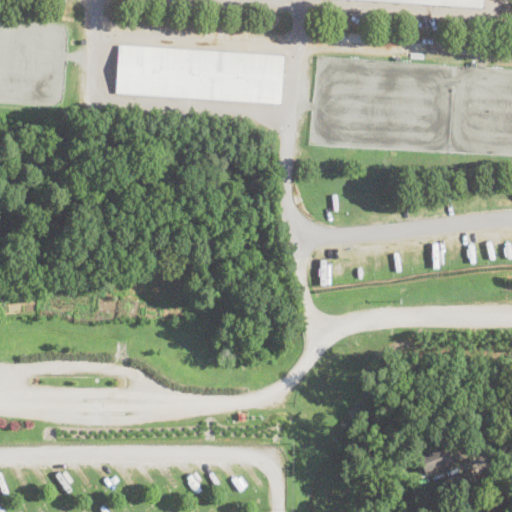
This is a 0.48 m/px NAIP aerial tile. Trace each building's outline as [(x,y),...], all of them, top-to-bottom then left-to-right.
[(284,56),(281,104),(116,93),(119,45),(284,56)] [(330,281),(325,282),(321,258),(326,258),(330,281)] [(246,419),(238,420),(238,411),(245,411),(246,419)] [(424,472),(419,456),(449,445),(455,461),(424,472)] [(473,489),(446,499),(439,480),(466,470),(473,489)] [(484,511),(471,511),(469,506),(481,502),(484,511)]
